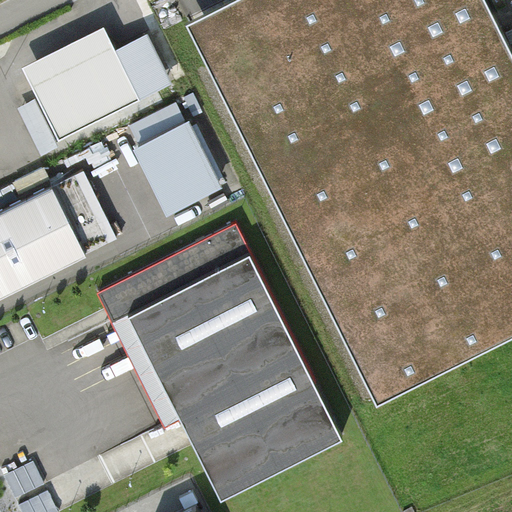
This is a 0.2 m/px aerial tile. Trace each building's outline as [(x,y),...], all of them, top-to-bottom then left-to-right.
[(511,53),(485,0),(222,0),(190,16),(380,393),(511,327),(511,53)] [(104,27),(24,67),(60,140),(140,99),(104,27)] [(224,181),(186,95),(129,120),(167,206),(224,181)] [(77,178),(0,215),(0,298),(110,245),(77,178)] [(236,217),(99,287),(112,312),(168,423),(184,415),(225,494),(346,433),(236,217)] [(204,511),(200,503),(181,511),(204,511)]
